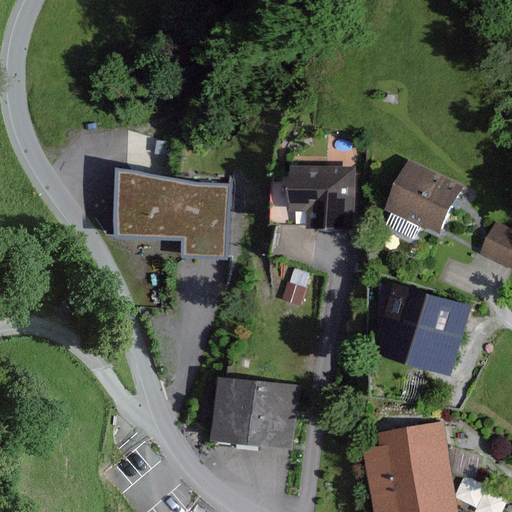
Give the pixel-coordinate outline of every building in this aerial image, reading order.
[(175,142),(157,141),(157,155),(175,155),(175,142)] [(465,187),(411,161),(386,210),(392,213),(386,226),(414,240),(420,227),(441,237),(465,187)] [(357,167),(293,166),(293,212),(298,212),(298,225),(309,225),(309,230),(356,230),(357,167)] [(198,187),(119,172),(117,237),(183,240),(183,256),(201,256),(224,257),(228,186),(198,187)] [(511,229),(497,223),(481,255),(496,262),(511,269),(511,229)] [(312,274),(294,268),(284,301),(302,307),(312,274)] [(453,377),(474,307),(395,283),(394,288),(380,284),(381,333),(375,354),(453,377)] [(295,450),(302,386),(220,377),(213,442),(272,448),(295,450)] [(449,446),(444,422),(379,434),(381,447),(365,449),(376,511),(473,511),(473,510),(463,511),(460,511),(454,476),(478,479),(480,457),(449,446)]
